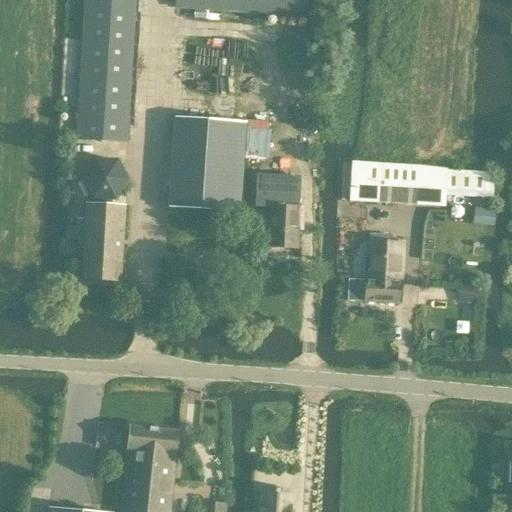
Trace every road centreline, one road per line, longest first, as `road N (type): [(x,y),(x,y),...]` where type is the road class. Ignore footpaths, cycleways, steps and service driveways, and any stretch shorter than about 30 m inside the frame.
road 1 (unclassified): [(511,395),(0,360)]
road 2 (track): [(419,387),(414,511)]
